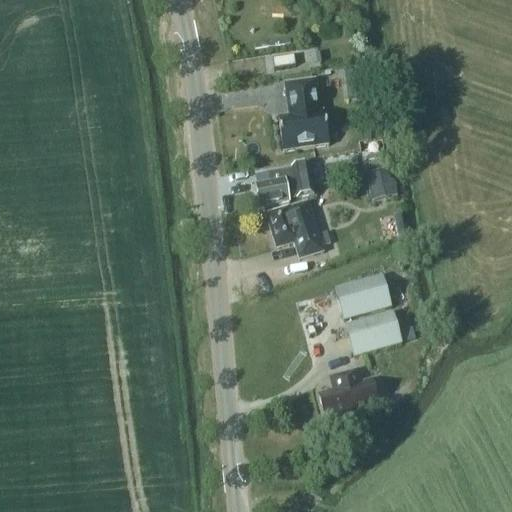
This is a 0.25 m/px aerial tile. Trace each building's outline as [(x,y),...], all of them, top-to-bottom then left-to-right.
[(321,66),(318,55),(310,57),(312,68),(321,66)] [(346,102),(364,100),(360,75),(343,77),(346,102)] [(277,119),(281,155),(328,149),(324,113),(320,114),(315,82),(283,86),(287,118),(277,119)] [(368,171),(385,168),(382,155),(366,157),(368,171)] [(258,211),(288,205),(288,202),(312,197),(307,167),(290,170),(290,171),(266,175),(267,185),(254,187),(258,211)] [(386,171),(369,175),(372,191),(389,187),(386,171)] [(316,239),(306,206),(287,212),(287,211),(264,219),(275,253),(297,247),(302,263),(322,257),(320,251),(329,248),(326,236),(316,239)] [(342,324),(390,311),(381,278),(333,291),(342,324)] [(353,360),(401,347),(392,316),(344,330),(353,360)] [(356,373),(329,381),(333,393),(317,398),(325,423),(377,408),(370,384),(360,387),(356,373)]
